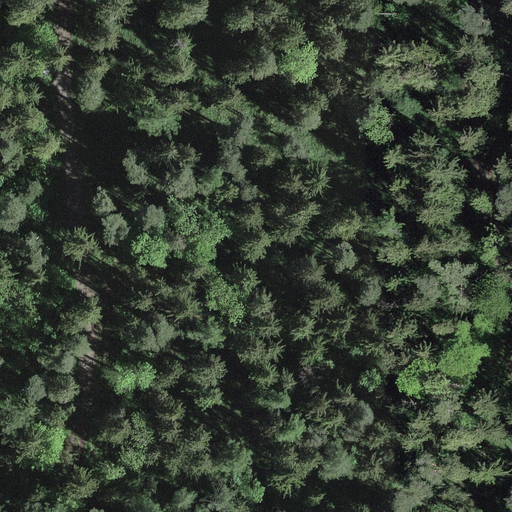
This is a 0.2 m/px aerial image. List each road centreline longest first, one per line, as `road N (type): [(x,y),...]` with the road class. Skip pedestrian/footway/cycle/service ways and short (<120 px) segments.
road 1 (track): [(61,0),(75,152),(81,511)]
road 2 (track): [(485,0),(492,161),(511,229)]
